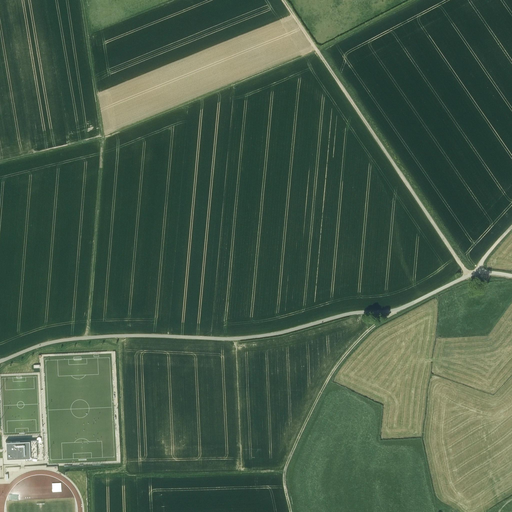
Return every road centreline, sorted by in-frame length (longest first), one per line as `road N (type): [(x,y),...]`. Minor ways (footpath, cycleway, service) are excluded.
road 1 (track): [(415,0),(317,50),(108,135),(0,161)]
road 2 (track): [(395,310),(243,338),(63,340),(0,361)]
road 3 (track): [(88,337),(102,131),(81,0)]
road 4 (track): [(283,0),(469,275)]
road 5 (track): [(290,511),(284,471),(315,404),(359,340),(395,310)]
road 6 (track): [(284,471),(91,478)]
